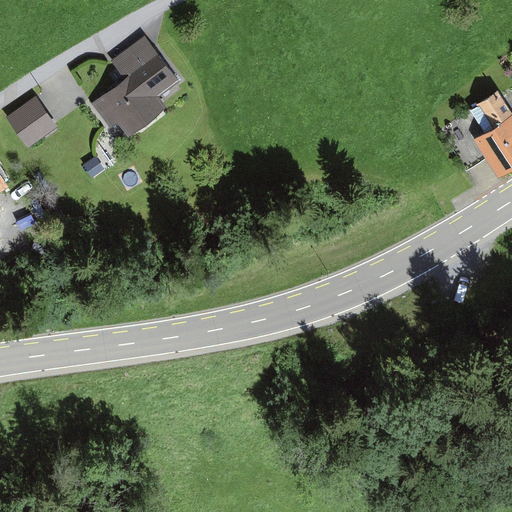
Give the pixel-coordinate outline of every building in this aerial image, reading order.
[(112,62),(125,78),(134,71),(156,99),(179,81),(145,37),(112,62)] [(125,78),(91,104),(111,129),(119,123),(130,136),(164,109),(156,99),(134,71),(125,78)] [(498,169),(511,159),(511,116),(495,90),(438,127),(462,163),(485,148),(498,169)] [(36,99),(10,116),(26,141),(52,123),(36,99)] [(97,157),(84,165),(92,178),(105,170),(97,157)]
